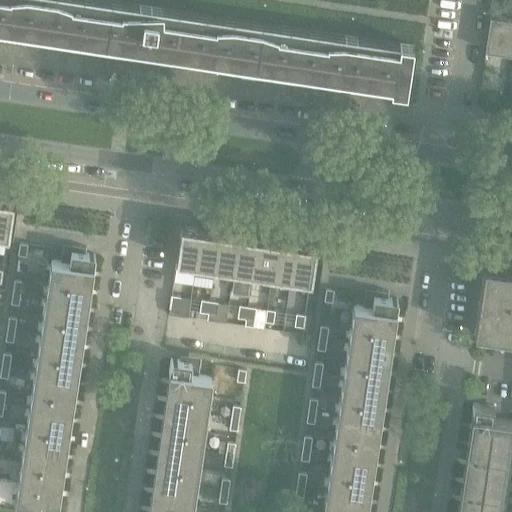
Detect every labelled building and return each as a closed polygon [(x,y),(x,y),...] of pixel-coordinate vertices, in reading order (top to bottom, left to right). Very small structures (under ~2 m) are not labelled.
[(0,0),(0,31),(134,52),(406,92),(413,46),(400,44),(399,49),(356,43),(357,37),(345,35),(345,41),(151,12),(152,7),(140,5),(139,10),(68,0),(0,0)] [(486,50),(510,54),(511,38),(511,20),(500,18),(502,9),(492,8),(486,50)] [(0,199),(0,241),(7,243),(13,201),(0,199)] [(181,226),(175,268),(195,271),(196,271),(197,264),(196,263),(201,229),(181,226)] [(201,229),(196,263),(197,264),(214,266),(215,266),(220,231),(201,229)] [(214,266),(213,273),(214,273),(233,276),(239,234),(220,231),(215,266),(214,266)] [(239,234),(233,276),(252,279),(258,237),(239,234)] [(258,237),(252,279),(271,282),(277,240),(258,237)] [(277,240),(271,282),(290,285),(296,243),(277,240)] [(296,243),(290,285),(310,287),(316,246),(296,243)] [(57,511),(58,507),(82,346),(94,268),(96,255),(85,253),(86,247),(73,245),(72,251),(63,250),(61,261),(51,260),(16,499),(29,501),(27,511),(57,511)] [(511,338),(511,273),(484,269),(474,333),(511,338)] [(366,511),(385,388),(396,313),(398,299),(388,298),(389,292),(375,290),(374,296),(365,295),(364,306),(354,305),(323,511),(366,511)] [(172,296),(170,308),(171,308),(179,309),(180,297),(172,296)] [(201,301),(200,312),(208,313),(210,301),(201,300),(201,301)] [(210,301),(208,313),(216,315),(218,302),(210,301)] [(239,306),(238,318),(246,319),(248,307),(239,306)] [(248,307),(246,319),(254,320),(256,308),(248,307)] [(267,310),(265,322),(273,323),(275,311),(267,310)] [(296,314),(295,326),(302,327),(303,327),(305,315),(296,314)] [(191,511),(194,496),(212,377),(199,375),(200,363),(171,359),(171,362),(170,372),(167,388),(148,511),(191,511)] [(501,511),(511,440),(511,421),(501,420),(503,408),(474,404),(472,417),(470,433),(458,511),(501,511)]
